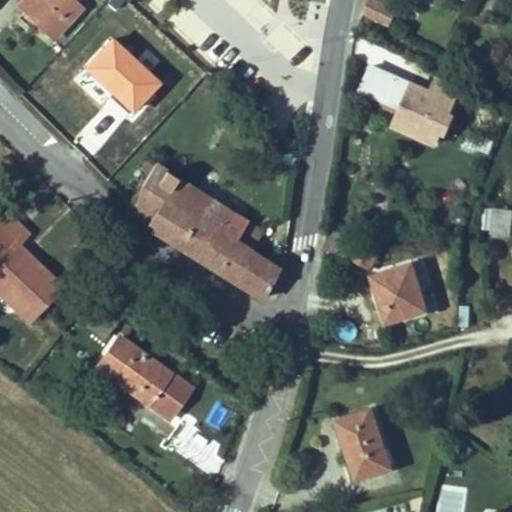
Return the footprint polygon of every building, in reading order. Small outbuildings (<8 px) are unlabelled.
[(79,7),(72,0),(25,0),(20,6),(53,35),(79,7)] [(384,2),(378,0),(369,0),(363,11),(389,24),(396,9),(384,2)] [(384,0),(384,2),(396,9),(400,0),(384,0)] [(477,0),(471,14),(487,22),(497,0),(477,0)] [(156,80),(110,39),(85,66),(112,91),(109,94),(128,111),(156,80)] [(433,88),(372,63),(358,95),(397,111),(390,129),(439,150),(445,137),(449,139),(458,117),(454,116),(460,101),(457,98),(462,85),(439,75),(433,88)] [(469,131),(464,146),(491,155),(496,139),(469,131)] [(121,193),(129,201),(154,162),(146,157),(121,193)] [(129,201),(126,206),(147,221),(145,223),(175,242),(208,197),(154,162),(129,201)] [(247,221),(208,197),(175,242),(217,269),(247,221)] [(511,208),(481,207),(480,234),(511,236),(511,229),(511,208)] [(0,292),(29,320),(61,286),(16,244),(28,231),(8,214),(0,222),(0,292)] [(262,230),(247,221),(217,269),(262,297),(284,259),(271,252),(266,260),(250,250),(262,230)] [(389,232),(370,221),(350,260),(370,269),(389,232)] [(432,315),(417,263),(373,276),(388,328),(432,315)] [(150,291),(140,284),(131,296),(141,303),(150,291)] [(101,337),(124,311),(103,295),(97,291),(76,316),(101,337)] [(98,366),(110,375),(123,384),(169,417),(190,387),(119,337),(98,366)] [(240,366),(248,355),(240,350),(233,361),(240,366)] [(107,380),(119,389),(123,384),(110,375),(107,380)] [(391,467),(371,408),(337,420),(356,478),(391,467)]
